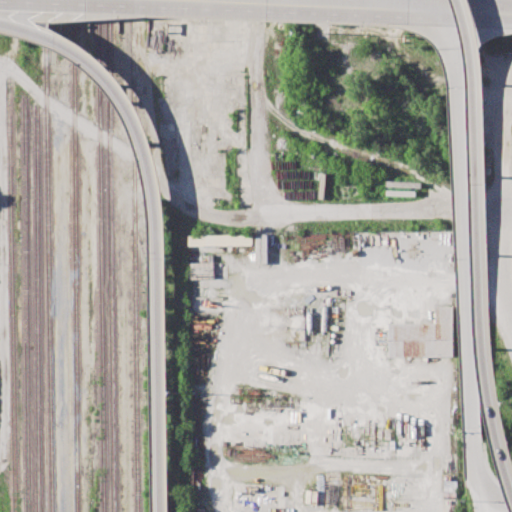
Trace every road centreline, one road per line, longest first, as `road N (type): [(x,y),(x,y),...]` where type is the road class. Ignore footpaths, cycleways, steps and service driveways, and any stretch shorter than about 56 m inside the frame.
road 1 (motorway): [(0,23),(57,41),(85,60),(117,93),(139,133),(157,232),(162,511)]
road 2 (secondary): [(0,0),(511,25)]
road 3 (residential): [(472,429),(458,8)]
road 4 (motorway): [(511,476),(490,382),(479,93)]
road 5 (residential): [(266,218),(504,211)]
road 6 (secondary): [(511,9),(285,0)]
road 7 (residential): [(258,0),(266,218)]
